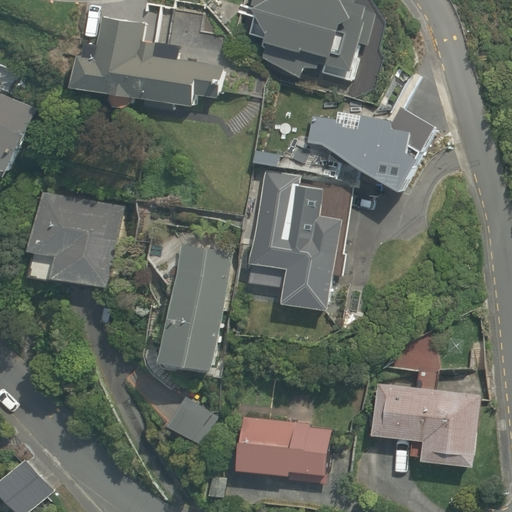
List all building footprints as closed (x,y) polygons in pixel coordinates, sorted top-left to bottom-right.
[(262,0),(252,35),(270,41),(262,68),(317,84),(320,75),(358,86),(380,9),(348,0),(262,0)] [(74,78),(72,97),(194,111),(195,101),(220,103),(224,68),(139,58),(143,26),(102,21),(99,54),(80,52),(77,78),(74,78)] [(0,97),(0,175),(11,180),(36,111),(0,97)] [(327,118),(308,146),(405,208),(424,179),(408,169),(420,149),(368,116),(355,136),(327,118)] [(343,279),(355,189),(268,178),(253,290),(284,294),(281,313),(330,319),(336,278),(343,279)] [(111,294),(124,208),(47,197),(34,283),(111,294)] [(222,378),(238,257),(182,249),(166,370),(222,378)] [(420,391),(420,387),(393,384),(393,388),(378,386),(373,442),(426,447),(424,468),(473,473),(481,392),(436,388),(435,393),(420,391)] [(301,411),(243,407),(237,478),(292,483),(292,476),(331,479),(335,430),(300,427),(301,411)] [(36,511),(59,489),(29,459),(2,486),(28,511),(36,511)]
